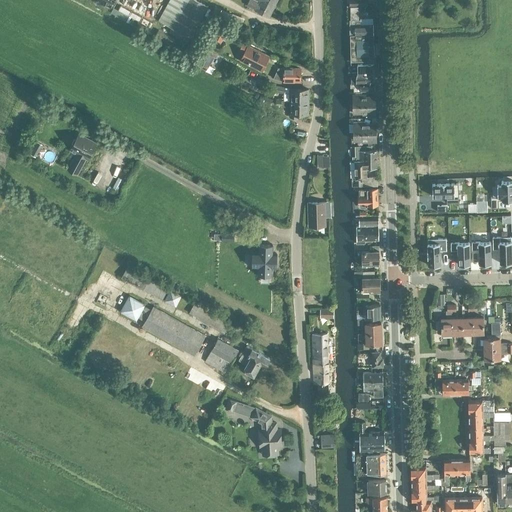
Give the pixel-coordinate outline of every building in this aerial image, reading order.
[(188,42),(207,7),(194,0),(171,0),(160,21),(173,28),(171,33),(188,42)] [(268,17),(269,16),(273,7),(272,6),(274,0),(249,0),(246,6),(255,10),(255,11),(268,17)] [(121,5),(119,10),(150,26),(153,22),(121,5)] [(358,20),(358,16),(358,7),(350,7),(350,20),(349,20),(350,43),(374,42),(373,24),(360,25),(360,20),(358,20)] [(223,43),(228,33),(221,30),(216,40),(223,43)] [(355,61),(374,60),(374,42),(350,43),(350,61),(351,61),(354,61),(355,61)] [(263,73),(272,57),(244,43),(239,51),(245,54),(241,61),(263,73)] [(220,54),(208,48),(206,52),(204,50),(197,63),(209,70),(216,58),(217,59),(220,54)] [(358,74),(375,73),(374,63),(358,64),(358,74)] [(284,82),(300,82),(300,68),(284,68),(284,77),(284,82)] [(352,83),(375,83),(375,73),(358,74),(356,74),(356,76),(351,76),(352,83)] [(285,88),(284,93),(284,100),(291,101),(292,101),(308,101),(308,89),(290,88),(285,87),(285,88)] [(259,99),(259,100),(268,108),(273,100),(262,95),(259,99)] [(362,97),(362,95),(353,95),(353,106),(376,105),(375,96),(362,97)] [(282,101),(277,101),(277,105),(282,105),(282,107),(292,107),(292,118),(298,118),(298,113),(308,113),(308,101),(292,101),(291,101),(284,100),(282,100),(282,101)] [(376,114),(376,105),(353,106),(353,113),(366,112),(366,114),(376,114)] [(77,127),(80,122),(76,119),(72,125),(77,127)] [(363,124),(363,122),(354,122),(354,133),(376,133),(376,124),(363,124)] [(377,142),(376,133),(354,133),(354,140),(367,140),(367,142),(377,142)] [(88,159),(97,144),(80,134),(71,150),(78,153),(69,170),(77,174),(86,158),(88,159)] [(32,147),(39,151),(42,145),(35,141),(32,147)] [(364,150),(364,145),(353,145),(353,152),(359,152),(359,157),(353,157),(353,160),(355,160),(359,160),(359,159),(377,159),(377,149),(364,150)] [(365,178),(365,167),(377,167),(377,159),(359,159),(359,160),(355,160),(355,178),(359,178),(360,186),(378,185),(378,178),(365,178)] [(120,177),(114,188),(119,190),(125,180),(120,177)] [(511,180),(502,181),(502,185),(498,185),(498,197),(491,197),(491,208),(498,207),(498,200),(502,200),(511,200),(511,180)] [(459,183),(447,184),(447,183),(440,183),(440,184),(432,184),(433,196),(447,196),(447,203),(459,202),(459,183)] [(359,205),(378,204),(378,188),(359,188),(359,194),(358,194),(359,205)] [(477,212),(487,211),(487,200),(477,201),(477,212)] [(309,227),(325,227),(325,203),(308,203),(309,227)] [(357,226),(379,226),(379,218),(357,218),(357,226)] [(357,243),(364,243),(365,243),(365,240),(379,239),(379,226),(357,226),(357,243)] [(500,249),(500,257),(501,263),(511,262),(511,240),(511,237),(493,237),(493,245),(493,249),(500,249)] [(428,250),(428,251),(428,258),(429,265),(441,265),(440,251),(447,251),(447,239),(447,238),(441,239),(428,239),(428,250)] [(492,263),(491,257),(491,245),(491,241),(472,242),(472,250),(479,250),(480,264),(492,263)] [(471,264),(471,260),(470,243),(470,242),(451,242),(451,250),(458,250),(459,264),(471,264)] [(253,252),(253,266),(259,266),(258,274),(261,274),(261,277),(270,277),(270,274),(272,274),(272,267),(277,267),(277,253),(273,252),(273,245),(259,244),(259,252),(253,252)] [(362,266),(380,266),(380,251),(362,251),(362,266)] [(162,300),(168,289),(128,267),(122,278),(162,300)] [(373,277),(372,271),(355,272),(355,278),(362,278),(363,287),(362,287),(362,289),(363,289),(363,293),(381,292),(380,277),(373,277)] [(231,336),(236,327),(199,306),(194,303),(189,313),(194,316),(231,336)] [(442,334),(453,334),(452,318),(452,311),(452,304),(448,304),(448,310),(447,310),(447,318),(442,318),(442,334)] [(365,318),(381,318),(381,305),(365,305),(365,318)] [(195,356),(206,337),(153,308),(143,327),(195,356)] [(320,318),(333,318),(333,308),(320,308),(320,318)] [(463,333),(474,333),(474,317),(463,318),(463,333)] [(474,333),(485,333),(485,317),(474,317),(474,333)] [(453,334),(463,333),(463,318),(452,318),(453,334)] [(366,334),(382,333),(381,322),(366,323),(366,334)] [(500,335),(501,335),(500,323),(492,323),(492,335),(500,335)] [(314,363),(329,362),(328,333),(313,334),(314,363)] [(366,343),(366,344),(370,344),(382,344),(382,333),(366,334),(366,343)] [(500,345),(500,338),(487,338),(485,338),(485,349),(511,348),(511,345),(508,346),(508,345),(500,345)] [(230,375),(235,365),(232,363),(239,351),(218,339),(206,362),(226,374),(227,373),(230,375)] [(265,367),(270,358),(248,346),(240,361),(248,365),(245,370),(254,375),(254,374),(256,373),(258,370),(257,369),(260,364),(265,367)] [(485,360),(500,359),(500,354),(509,354),(509,353),(511,353),(511,348),(485,349),(485,360)] [(380,359),(380,353),(380,352),(373,353),(374,366),(383,365),(383,359),(380,359)] [(330,392),(329,362),(314,363),(315,384),(318,384),(319,395),(327,395),(327,392),(330,392)] [(364,390),(374,390),(373,372),(363,372),(364,390)] [(374,397),(384,397),(383,372),(373,372),(374,390),(374,397)] [(443,394),(456,394),(456,379),(443,379),(443,394)] [(456,394),(469,394),(469,379),(456,379),(456,394)] [(369,401),(369,392),(359,392),(359,400),(369,401)] [(256,409),(229,400),(226,410),(251,418),(250,419),(261,425),(262,430),(259,430),(260,449),(263,449),(263,457),(280,456),(280,448),(283,448),(285,443),(285,435),(282,429),(279,430),(278,422),(273,422),(272,417),(257,408),(256,409)] [(490,412),(489,404),(489,400),(469,400),(469,412),(483,412),(490,412)] [(483,412),(469,412),(469,426),(483,426),(483,417),(490,417),(490,412),(483,412)] [(495,417),(495,421),(510,421),(510,412),(495,413),(495,417)] [(366,422),(359,422),(360,450),(360,455),(380,454),(380,449),(385,449),(385,431),(366,431),(366,422)] [(494,452),(505,452),(505,446),(506,446),(506,441),(508,441),(508,422),(494,422),(494,435),(494,439),(494,452)] [(484,435),(483,426),(469,426),(470,439),(484,439),(490,439),(490,435),(484,435)] [(484,448),(484,439),(470,439),(470,452),(490,452),(490,448),(484,448)] [(357,455),(358,472),(358,475),(368,475),(386,474),(386,454),(380,454),(360,455),(357,455)] [(445,478),(442,478),(442,485),(449,485),(449,474),(458,474),(458,459),(444,460),(444,462),(445,474),(445,478)] [(470,459),(458,459),(458,474),(466,474),(467,480),(467,481),(471,480),(471,474),(471,459),(470,459)] [(427,474),(426,467),(411,467),(412,478),(427,478),(427,479),(433,479),(433,474),(427,474)] [(498,504),(507,504),(506,477),(506,474),(497,474),(498,504)] [(427,485),(427,479),(427,478),(412,478),(412,490),(427,490),(434,489),(433,485),(427,485)] [(368,493),(387,492),(386,479),(368,480),(368,493)] [(427,497),(427,490),(412,490),(412,501),(417,501),(432,501),(434,501),(434,497),(427,497)] [(388,509),(387,497),(366,497),(367,503),(374,502),(374,510),(388,509)] [(445,497),(445,511),(458,511),(458,497),(449,497),(445,497)] [(462,497),(458,497),(458,511),(469,511),(470,511),(469,511),(470,497),(462,497)] [(482,511),(483,497),(470,497),(469,511),(482,511)] [(417,511),(432,511),(432,501),(417,501),(417,511)]
